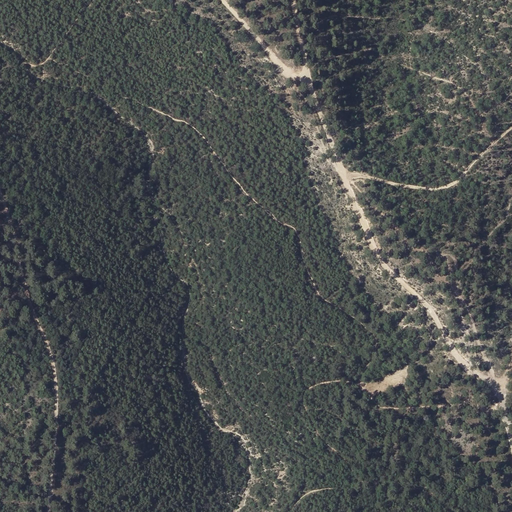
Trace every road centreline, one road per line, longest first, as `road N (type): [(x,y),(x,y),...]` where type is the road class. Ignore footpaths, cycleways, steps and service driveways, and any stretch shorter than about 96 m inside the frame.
road 1 (track): [(511,433),(496,393),(463,365),(425,304),(378,254),(306,73),(293,0)]
road 2 (track): [(49,511),(56,386),(0,184)]
